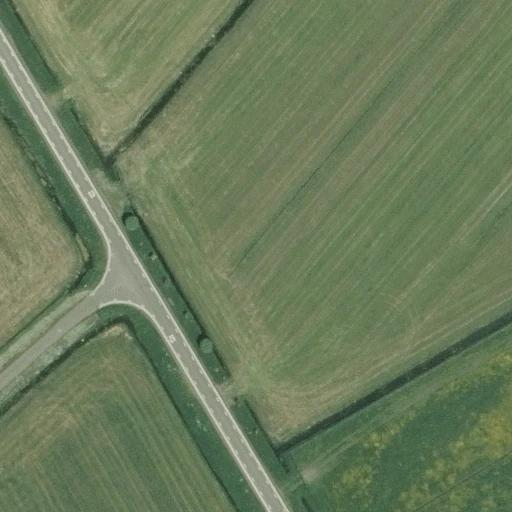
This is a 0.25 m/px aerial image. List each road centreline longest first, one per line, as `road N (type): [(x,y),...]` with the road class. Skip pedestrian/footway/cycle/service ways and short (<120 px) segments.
road 1 (unclassified): [(275,511),(129,267)]
road 2 (unclassified): [(129,267),(0,47)]
road 3 (unclassified): [(0,383),(129,267)]
